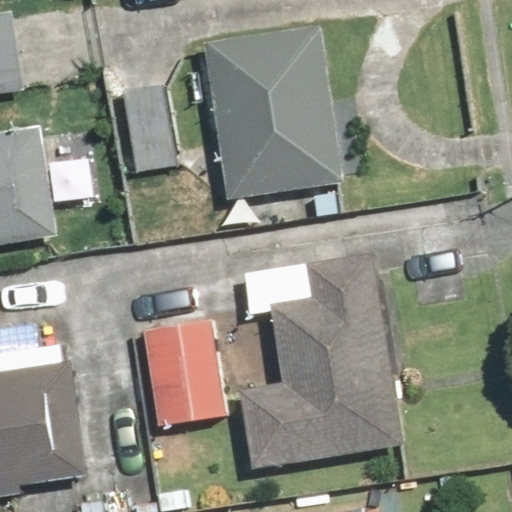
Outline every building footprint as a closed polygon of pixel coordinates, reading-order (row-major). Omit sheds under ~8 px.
[(22,18),(0,20),(0,96),(33,92),(22,18)] [(330,22),(211,47),(243,199),(362,174),(330,22)] [(61,124),(0,131),(0,256),(76,247),(61,124)] [(419,449),(385,257),(323,268),(328,301),(282,309),(297,389),(261,396),(275,474),(419,449)] [(225,319),(156,328),(168,432),(238,423),(225,319)] [(93,370),(0,381),(0,501),(106,489),(93,370)] [(153,417),(114,423),(123,489),(162,484),(153,417)]
